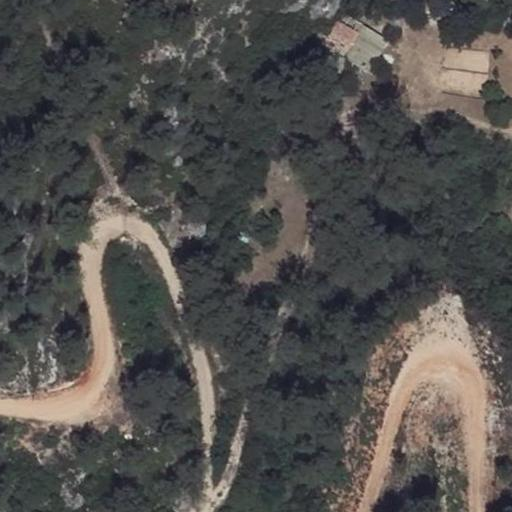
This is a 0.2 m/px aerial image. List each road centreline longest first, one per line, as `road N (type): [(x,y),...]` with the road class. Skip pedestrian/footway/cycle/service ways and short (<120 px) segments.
road 1 (track): [(201,511),(210,480),(200,358),(157,241),(122,225),(91,268),(99,366),(87,391),(57,406),(0,402)]
road 2 (track): [(366,511),(392,399),(425,354),(454,352),(479,371),(476,511)]
